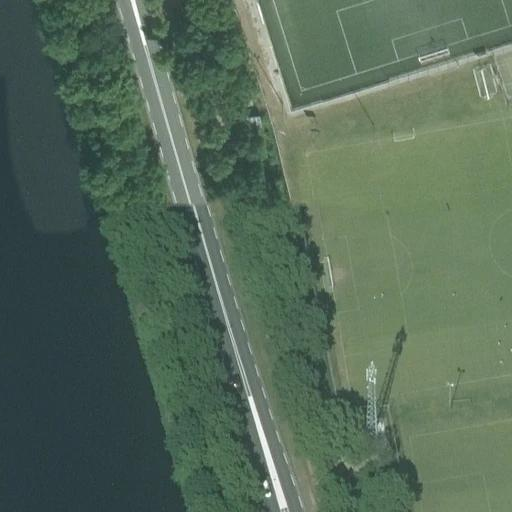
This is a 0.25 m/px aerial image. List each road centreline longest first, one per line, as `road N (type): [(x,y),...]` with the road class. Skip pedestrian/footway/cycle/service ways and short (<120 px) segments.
road 1 (secondary): [(241,376),(127,0)]
road 2 (secondary): [(294,511),(241,376)]
road 3 (secondary): [(241,376),(271,511)]
